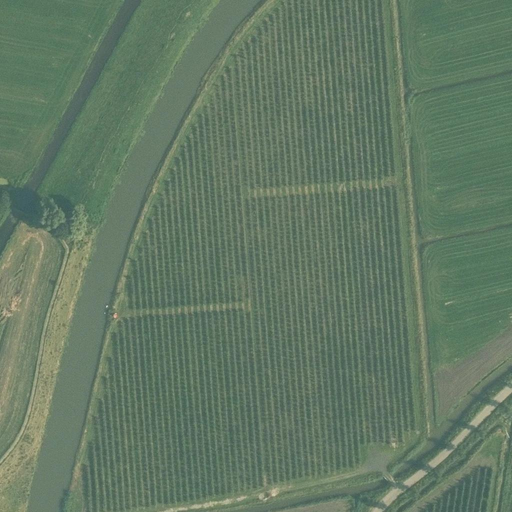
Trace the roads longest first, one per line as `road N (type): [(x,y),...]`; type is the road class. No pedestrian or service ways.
road 1 (unclassified): [(376,511),(511,386)]
road 2 (track): [(280,491),(374,467),(398,489)]
